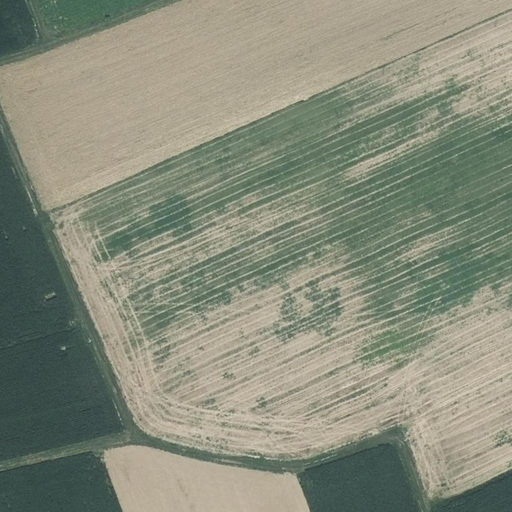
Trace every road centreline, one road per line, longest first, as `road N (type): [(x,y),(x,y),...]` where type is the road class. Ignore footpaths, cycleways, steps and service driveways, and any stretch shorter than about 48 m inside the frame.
road 1 (track): [(425,511),(394,432),(302,472),(138,444),(0,107)]
road 2 (track): [(172,0),(0,65)]
road 3 (track): [(137,442),(121,438),(0,466)]
